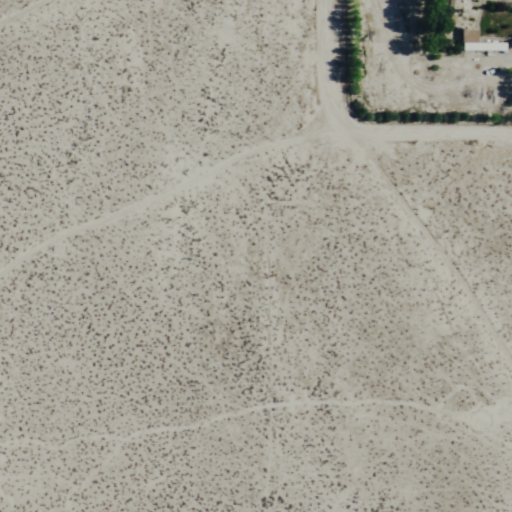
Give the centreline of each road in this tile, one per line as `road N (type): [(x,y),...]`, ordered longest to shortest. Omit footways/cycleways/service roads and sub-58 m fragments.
road 1 (track): [(330,131),(237,157),(0,271)]
road 2 (residential): [(511,133),(330,131)]
road 3 (residential): [(330,131),(327,0)]
